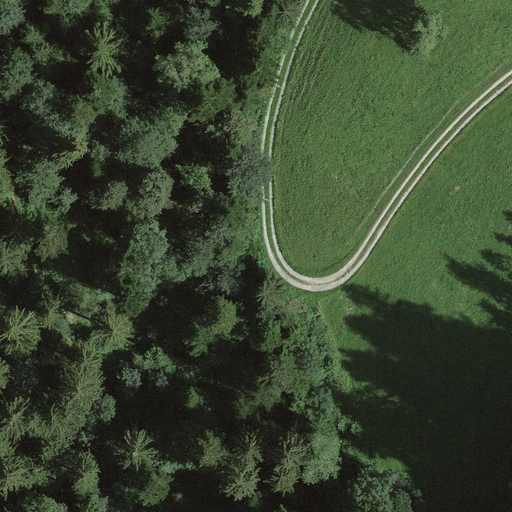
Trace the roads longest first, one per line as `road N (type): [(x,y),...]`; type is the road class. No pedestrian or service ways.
road 1 (track): [(511,77),(425,161),(342,275),(305,282),(275,257),(267,171),(287,55),(310,0)]
road 2 (track): [(0,115),(20,220),(41,267),(111,386),(205,511)]
